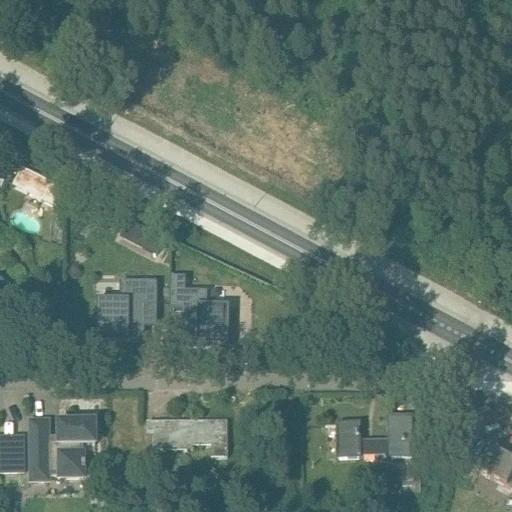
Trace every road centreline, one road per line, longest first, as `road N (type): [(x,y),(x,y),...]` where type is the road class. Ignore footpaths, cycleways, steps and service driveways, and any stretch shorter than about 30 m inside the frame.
road 1 (primary): [(474,341),(0,92)]
road 2 (residential): [(0,380),(426,378),(454,373),(474,341)]
